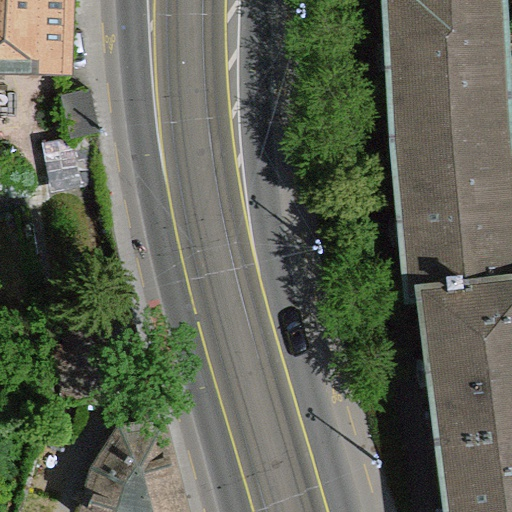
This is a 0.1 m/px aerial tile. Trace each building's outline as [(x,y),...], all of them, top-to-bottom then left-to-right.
[(66,0),(0,0),(0,59),(64,61),(66,0)] [(396,0),(404,149),(511,139),(511,87),(504,0),(396,0)] [(74,138),(97,133),(102,131),(93,92),(65,98),(74,138)] [(74,138),(48,144),(53,168),(79,162),(83,180),(104,176),(97,133),(74,138)] [(429,300),(511,288),(511,139),(404,149),(418,302),(429,300)] [(449,450),(511,442),(511,288),(429,300),(449,450)] [(65,397),(98,400),(132,383),(147,367),(133,303),(80,319),(87,354),(59,359),(65,397)] [(90,511),(182,511),(161,429),(132,433),(107,471),(90,511)] [(511,511),(511,442),(449,450),(456,511),(511,511)]
